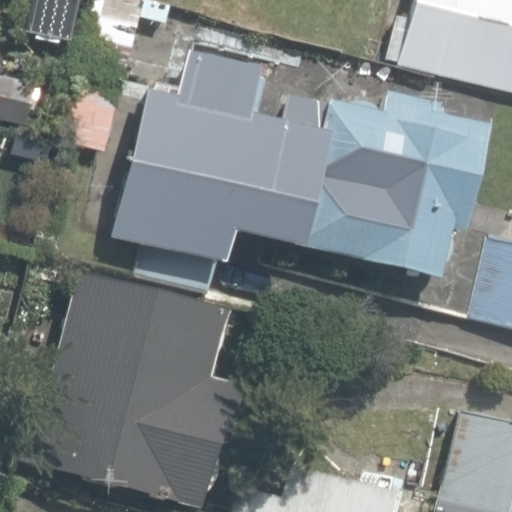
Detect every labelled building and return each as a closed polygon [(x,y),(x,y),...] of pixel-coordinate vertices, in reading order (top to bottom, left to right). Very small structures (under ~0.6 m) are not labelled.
[(86,0),(48,0),(38,50),(74,58),(86,0)] [(90,0),(55,141),(100,152),(134,17),(163,25),(169,4),(154,0),(90,0)] [(392,66),(511,94),(511,0),(409,0),(404,21),(393,18),(383,61),(394,63),(392,66)] [(295,247),(436,282),(449,231),(461,234),(487,127),(438,114),(441,103),(383,88),(377,112),(326,99),(325,107),(285,97),(278,123),(243,115),(253,74),(183,56),(175,89),(150,83),(148,92),(143,90),(106,237),(217,265),(225,232),(294,250),(295,247)] [(467,318),(511,328),(511,243),(486,238),(467,318)] [(202,291),(208,266),(135,247),(128,272),(202,291)] [(104,494),(113,487),(198,509),(212,453),(220,455),(238,385),(208,377),(225,309),(74,271),(44,389),(31,386),(11,462),(69,476),(78,489),(104,494)] [(429,511),(509,511),(511,501),(511,422),(455,408),(429,511)] [(355,482),(284,466),(277,497),(240,488),(234,511),(388,511),(393,493),(389,492),(392,479),(358,471),(355,482)]
